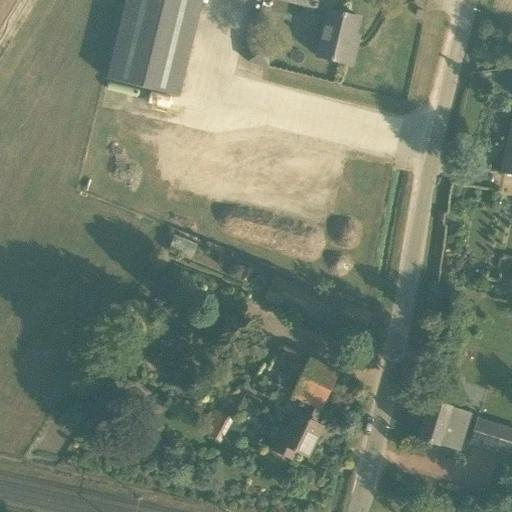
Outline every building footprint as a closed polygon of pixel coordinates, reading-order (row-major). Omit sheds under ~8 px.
[(176,96),(199,0),(125,0),(106,79),(176,96)] [(318,0),(280,0),(317,8),(318,0)] [(352,65),(356,47),(352,46),(359,18),(328,10),(317,56),(352,65)] [(252,41),(251,41),(244,40),(242,48),(250,50),(247,62),(268,68),(271,57),(260,43),(252,41)] [(15,55),(0,95),(0,143),(249,235),(280,153),(15,55)] [(511,125),(502,172),(511,173),(511,125)] [(189,258),(196,241),(174,232),(167,250),(189,258)] [(363,338),(372,314),(272,277),(264,300),(363,338)] [(314,423),(338,374),(308,359),(292,395),(309,404),(303,417),(296,414),(289,428),(279,423),(268,447),(290,458),(294,450),(307,456),(322,427),(314,423)] [(86,384),(101,393),(111,376),(97,367),(86,384)] [(459,450),(471,412),(430,400),(418,439),(440,446),(441,445),(459,450)] [(201,431),(220,442),(232,421),(232,420),(213,410),(201,431)] [(511,429),(511,428),(477,418),(469,444),(505,454),(511,429)]
